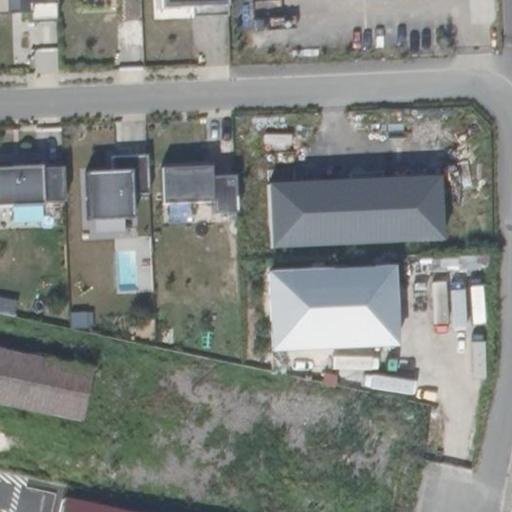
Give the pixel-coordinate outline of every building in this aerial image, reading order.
[(0,0),(0,13),(28,13),(28,5),(53,4),(52,0),(0,0)] [(389,125),(388,151),(400,151),(401,126),(389,125)] [(129,173),(85,175),(87,219),(132,217),(131,195),(149,194),(147,157),(128,158),(129,173)] [(209,166),(159,168),(160,205),(210,203),(209,166)] [(38,167),(0,168),(0,207),(40,206),(40,202),(61,202),(60,169),(38,170),(38,167)] [(438,176),(264,183),(266,249),(441,242),(438,176)] [(392,265),(264,271),(268,352),(396,347),(392,265)] [(0,413),(70,429),(80,384),(0,366),(0,413)] [(130,511),(64,498),(60,511),(130,511)]
